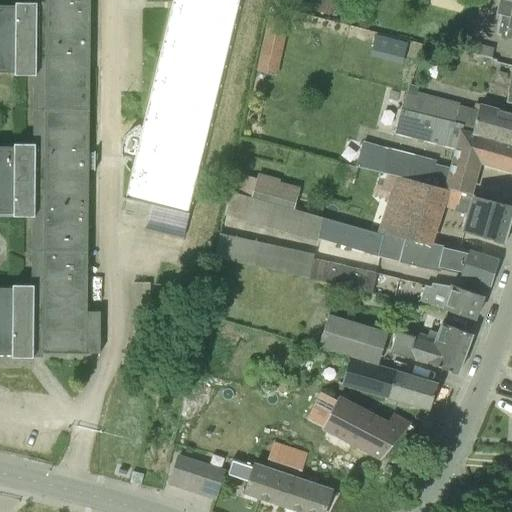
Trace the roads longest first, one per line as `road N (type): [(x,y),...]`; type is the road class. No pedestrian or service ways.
road 1 (residential): [(430,496),(511,298)]
road 2 (tertiary): [(133,511),(0,472)]
